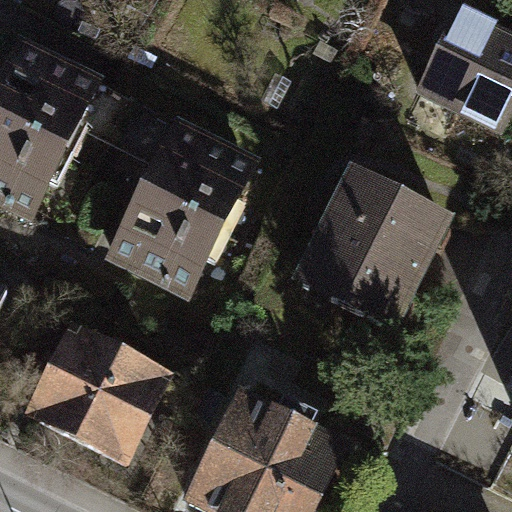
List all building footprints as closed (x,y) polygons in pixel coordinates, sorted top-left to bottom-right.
[(422,96),(504,136),(511,120),(511,44),(460,19),(422,96)] [(77,125),(94,92),(21,57),(0,98),(0,201),(32,218),(77,125)] [(94,92),(77,125),(114,144),(133,105),(96,87),(94,92)] [(164,168),(179,137),(183,129),(133,105),(114,144),(164,168)] [(179,137),(164,168),(117,263),(190,298),(252,172),(179,137)] [(306,287),(394,329),(445,223),(358,181),(306,287)] [(93,310),(54,290),(45,308),(84,327),(93,310)] [(0,316),(9,298),(0,294),(0,316)] [(36,421),(126,466),(167,383),(77,338),(36,421)] [(192,507),(201,511),(316,511),(345,452),(240,401),(192,507)]
